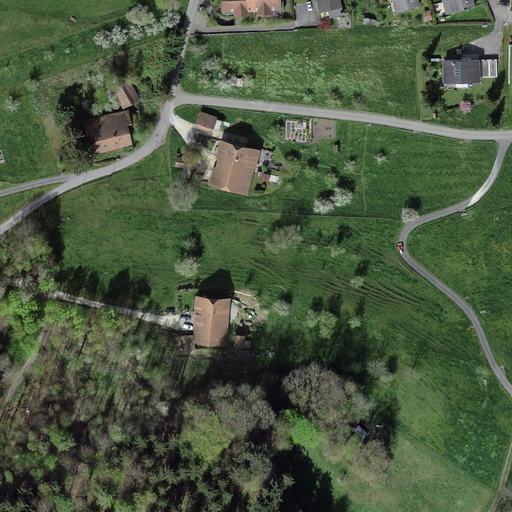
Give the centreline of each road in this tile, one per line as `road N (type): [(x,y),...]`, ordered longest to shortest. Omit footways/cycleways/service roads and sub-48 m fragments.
road 1 (track): [(503,136),(478,194),(406,226),(402,241),(406,258),(469,314),(511,392)]
road 2 (track): [(511,135),(171,97)]
road 3 (track): [(43,290),(188,331)]
road 4 (track): [(0,405),(43,338),(43,290)]
